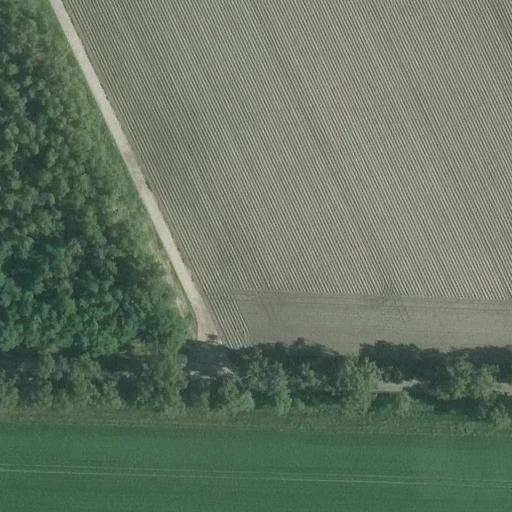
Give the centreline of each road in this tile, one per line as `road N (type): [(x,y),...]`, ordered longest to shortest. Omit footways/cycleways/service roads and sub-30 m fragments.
road 1 (unclassified): [(0,377),(511,393)]
road 2 (track): [(55,0),(224,384)]
